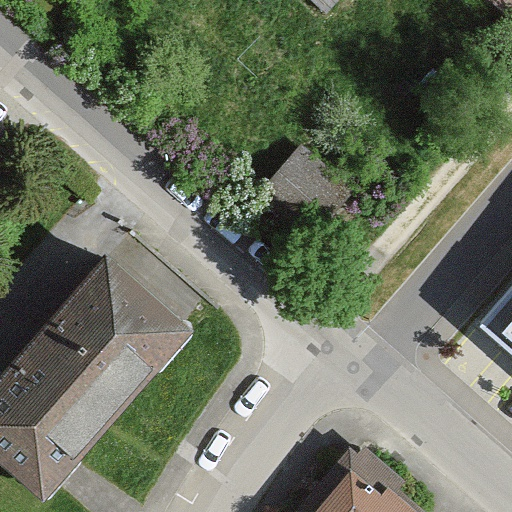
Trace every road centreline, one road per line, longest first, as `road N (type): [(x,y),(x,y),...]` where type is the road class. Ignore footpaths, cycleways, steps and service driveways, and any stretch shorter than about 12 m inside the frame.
road 1 (unclassified): [(0,57),(322,334)]
road 2 (residential): [(360,367),(511,188)]
road 3 (residential): [(212,511),(322,334)]
road 4 (unclassified): [(360,367),(511,497)]
